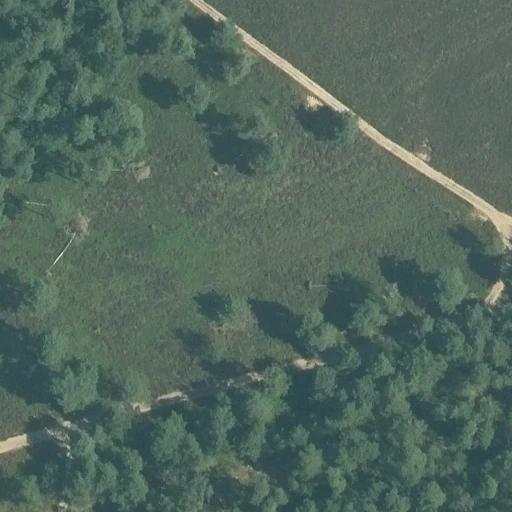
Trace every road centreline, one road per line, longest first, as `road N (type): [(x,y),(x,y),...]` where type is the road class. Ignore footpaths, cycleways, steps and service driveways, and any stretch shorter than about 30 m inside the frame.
road 1 (track): [(483,318),(66,434)]
road 2 (track): [(204,0),(497,218)]
